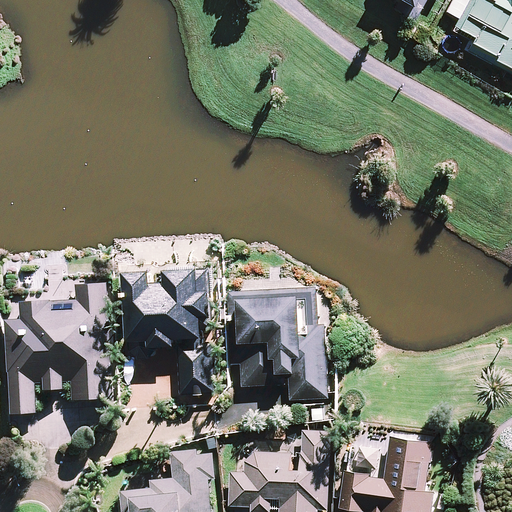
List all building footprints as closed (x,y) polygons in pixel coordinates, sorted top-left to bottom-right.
[(384,0),(411,19),(424,0),(434,0),(435,1),(435,0),(384,0)] [(511,0),(451,0),(447,12),(458,17),(454,27),(473,35),(467,51),(511,70),(511,0)] [(183,400),(222,398),(220,345),(204,346),(203,325),(213,325),(212,297),(202,298),(200,277),(165,278),(166,293),(152,294),(151,279),(124,280),(127,350),(149,349),(149,355),(176,354),(175,347),(181,347),(183,400)] [(7,325),(14,418),(40,416),(38,387),(46,386),(47,396),(68,394),(67,385),(75,384),(77,405),(119,402),(110,287),(79,289),(80,303),(23,307),(25,324),(7,325)] [(322,329),(320,292),(231,297),(235,370),(244,369),(245,392),(289,390),(289,382),(291,381),(293,405),(332,403),(329,329),(322,329)] [(330,511),(334,435),(307,434),(305,476),(293,475),(294,458),(259,456),(248,466),(247,476),(235,475),(234,510),(254,511),(274,511),(275,503),(284,504),(283,511),(330,511)] [(436,447),(393,441),(387,483),(373,481),(373,479),(348,475),(342,511),(436,511),(438,497),(429,495),(436,447)] [(381,449),(360,446),(357,467),(378,470),(381,449)] [(215,511),(213,484),(220,483),(217,457),(202,459),(201,453),(174,456),(177,482),(154,484),(155,492),(124,495),(125,511),(215,511)]
